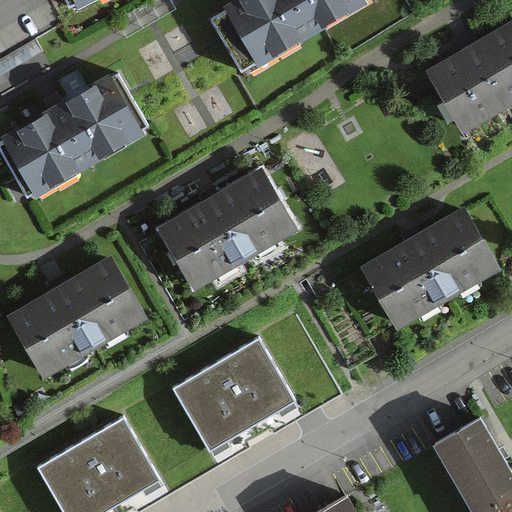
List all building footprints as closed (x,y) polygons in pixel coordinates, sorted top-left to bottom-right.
[(86,0),(57,0),(63,11),(86,0)] [(372,0),(371,0),(240,0),(205,20),(237,77),(372,0)] [(511,104),(511,19),(423,72),(461,135),(511,104)] [(146,128),(113,74),(0,140),(0,141),(32,195),(146,128)] [(294,228),(259,168),(167,222),(203,282),(294,228)] [(392,333),(498,268),(460,208),(355,273),(392,333)] [(152,311),(115,250),(10,313),(46,374),(152,311)] [(292,407),(258,349),(176,396),(210,455),(292,407)] [(511,511),(511,475),(477,417),(424,448),(462,511),(511,511)] [(112,511),(157,486),(123,428),(41,476),(62,511),(112,511)] [(372,511),(356,485),(309,511),(372,511)]
